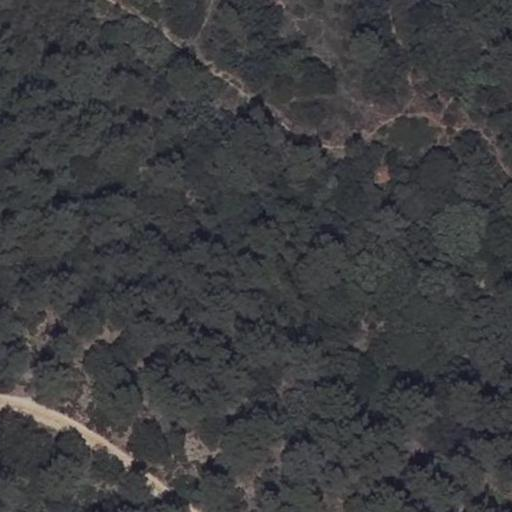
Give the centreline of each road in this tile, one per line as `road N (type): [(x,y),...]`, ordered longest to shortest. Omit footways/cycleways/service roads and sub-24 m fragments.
road 1 (track): [(382,0),(411,63),(414,93),(394,115),(341,145),(312,143),(118,0)]
road 2 (track): [(0,408),(47,417),(118,455),(186,511)]
